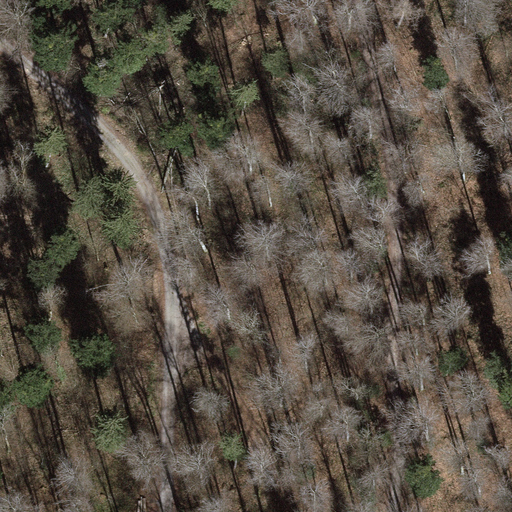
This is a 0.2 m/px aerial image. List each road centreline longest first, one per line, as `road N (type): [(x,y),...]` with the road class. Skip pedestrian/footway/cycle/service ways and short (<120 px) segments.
road 1 (track): [(158,511),(160,219),(145,171),(0,45)]
road 2 (track): [(393,511),(393,179),(354,0)]
